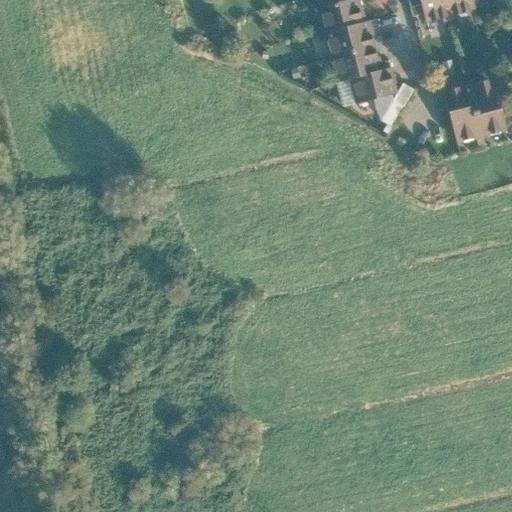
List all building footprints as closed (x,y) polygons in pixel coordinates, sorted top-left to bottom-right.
[(348,82),(354,105),(397,95),(390,69),(382,71),(379,58),(377,59),(371,37),(373,36),(371,30),(380,27),(378,19),(365,23),(358,0),(355,0),(315,9),(335,84),(348,82)] [(422,15),(417,0),(407,0),(411,17),(422,15)] [(452,25),(450,18),(445,0),(417,0),(422,15),(425,24),(442,21),(443,28),(452,25)] [(475,10),(472,0),(445,0),(450,18),(475,10)] [(492,81),(443,93),(456,146),(506,133),(492,81)] [(412,97),(401,90),(397,95),(381,121),(394,129),(412,97)]
